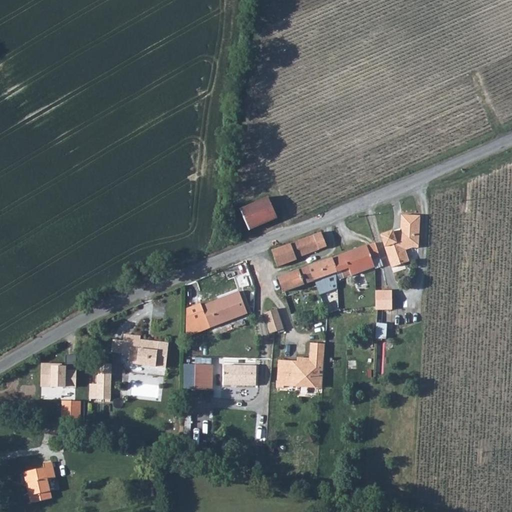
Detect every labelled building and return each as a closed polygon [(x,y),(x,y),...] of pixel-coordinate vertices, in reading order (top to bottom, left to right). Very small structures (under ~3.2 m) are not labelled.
[(280,222),(271,201),(245,213),(254,234),(280,222)] [(402,266),(402,264),(400,259),(405,252),(407,251),(413,250),(420,250),(422,218),(404,216),(402,235),(397,238),(395,232),(382,236),(391,266),(393,269),(402,266)] [(320,236),(324,248),(342,240),(337,229),(320,236)] [(320,236),(313,239),(318,253),(325,250),(324,248),(320,236)] [(307,258),(318,253),(313,239),(301,244),(307,258)] [(300,261),(307,258),(301,244),(277,254),(284,270),(301,263),(300,261)] [(380,245),(370,249),(373,257),(376,263),(384,259),(382,253),(380,245)] [(342,275),(346,283),(378,270),(376,263),(373,257),(370,249),(370,248),(331,263),(336,278),(342,275)] [(411,261),(407,251),(405,252),(400,259),(402,264),(411,261)] [(336,278),(331,263),(311,271),(317,285),(336,278)] [(317,285),(311,271),(282,282),(288,297),(317,285)] [(220,326),(238,318),(249,314),(240,290),(228,296),(230,299),(213,307),(211,303),(201,307),(199,304),(185,310),(184,334),(188,336),(209,328),(211,330),(220,326)] [(374,291),(374,311),(391,310),(390,291),(374,291)] [(286,329),(278,308),(264,313),(272,333),(286,329)] [(378,322),(377,338),(389,339),(390,323),(378,322)] [(140,341),(140,337),(123,336),(122,341),(112,340),(111,353),(121,354),(121,355),(131,356),(131,364),(167,367),(169,344),(140,341)] [(325,391),(327,347),(313,345),(312,362),(307,362),(306,365),(283,364),(281,391),(287,392),(287,389),(302,390),(304,386),(316,388),(317,391),(325,391)] [(41,363),(41,387),(75,387),(76,369),(66,369),(66,363),(41,363)] [(212,390),(212,363),(192,363),(192,390),(212,390)] [(113,405),(114,367),(100,367),(100,405),(113,405)] [(223,367),(222,387),(257,388),(256,367),(223,367)] [(82,422),(82,405),(64,405),(65,422),(82,422)] [(54,502),(50,484),(59,482),(55,466),(46,468),(47,471),(26,476),(28,485),(30,484),(35,506),(54,502)]
